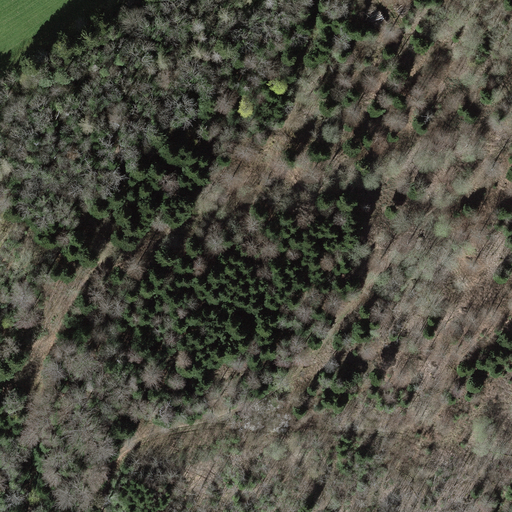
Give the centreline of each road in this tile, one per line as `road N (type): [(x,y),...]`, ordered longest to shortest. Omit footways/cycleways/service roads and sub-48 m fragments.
road 1 (track): [(511,131),(375,185),(309,231),(270,290),(207,423)]
road 2 (track): [(99,511),(128,452),(207,423)]
